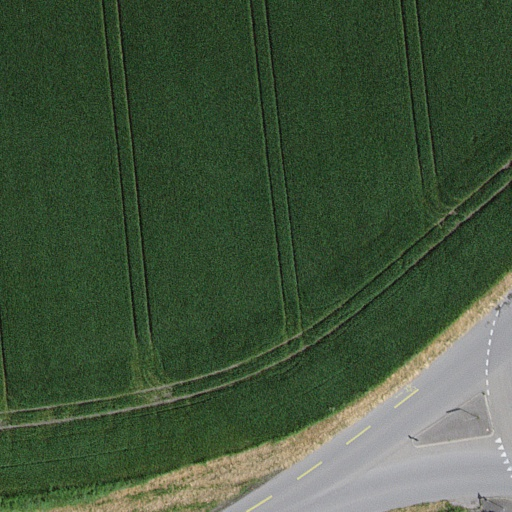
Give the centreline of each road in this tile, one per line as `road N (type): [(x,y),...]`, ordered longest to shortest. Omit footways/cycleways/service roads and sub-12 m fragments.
road 1 (unclassified): [(511,340),(438,396),(376,463)]
road 2 (unclassified): [(376,463),(449,456),(511,463)]
